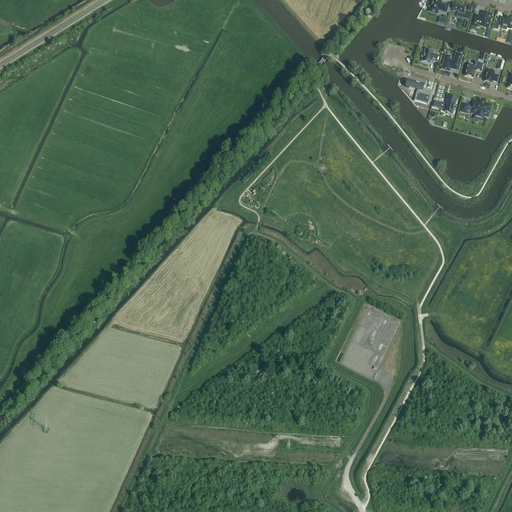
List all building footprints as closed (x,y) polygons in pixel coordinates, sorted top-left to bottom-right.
[(441,1),(438,0),(432,0),(432,1),(428,7),(430,8),(429,12),(437,14),(439,10),(446,12),(448,5),(441,3),(441,1)] [(454,4),(453,11),(458,12),(457,17),(460,18),(470,20),(472,12),(465,11),(466,8),(454,4)] [(492,15),(483,12),(481,17),(475,16),(473,26),(476,27),(477,24),(482,25),(481,26),(488,28),(492,15)] [(507,30),(508,28),(511,29),(511,25),(511,21),(509,20),(510,19),(506,18),(505,19),(502,18),(501,22),(497,21),(494,29),(498,30),(500,26),(503,26),(502,29),(503,29),(506,31),(507,30)] [(431,61),(432,61),(436,62),(438,56),(433,54),(433,53),(425,50),(424,54),(422,54),(421,57),(423,58),(422,62),(430,64),(431,61)] [(445,56),(442,69),(450,72),(450,69),(458,71),(462,55),(456,53),(454,61),(449,60),(450,58),(450,57),(446,56),(445,56)] [(483,65),(475,62),(474,66),(468,65),(465,76),(473,78),(475,71),(481,72),(483,65)] [(497,83),(499,76),(494,74),(494,73),(488,71),(485,82),(491,84),(492,81),(497,83)] [(432,91),(431,91),(431,92),(423,90),(424,85),(424,86),(425,85),(407,80),(407,81),(406,87),(405,86),(405,87),(417,90),(418,91),(417,96),(419,97),(418,101),(428,104),(427,105),(428,105),(432,91)] [(441,102),(439,109),(443,110),(444,109),(445,110),(444,112),(445,112),(445,110),(453,112),(454,110),(457,99),(457,98),(456,99),(449,97),(449,96),(448,96),(446,104),(445,104),(441,102)] [(491,106),(490,106),(484,104),(484,105),(480,103),(474,101),(472,108),(469,107),(469,106),(463,104),(460,112),(467,114),(468,111),(476,114),(475,116),(483,118),(484,116),(488,117),(489,112),(491,106)]
